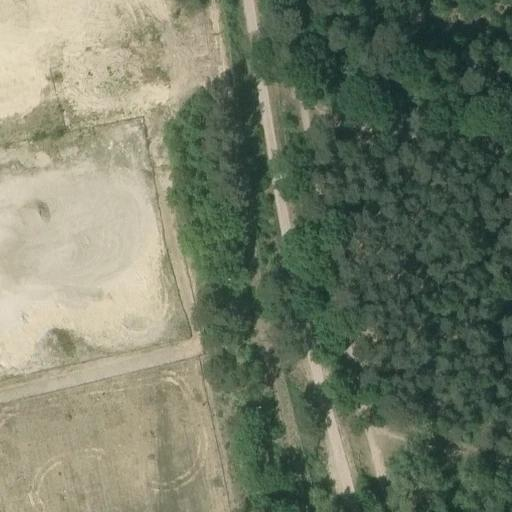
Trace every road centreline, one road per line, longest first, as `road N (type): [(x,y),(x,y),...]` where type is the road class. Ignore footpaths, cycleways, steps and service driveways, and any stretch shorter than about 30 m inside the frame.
road 1 (track): [(353,511),(292,292),(245,0)]
road 2 (track): [(288,0),(340,326),(392,511)]
road 3 (track): [(511,156),(308,118)]
road 4 (track): [(511,467),(370,432)]
